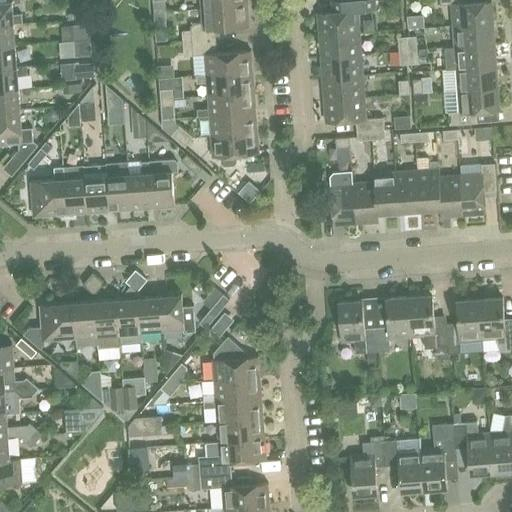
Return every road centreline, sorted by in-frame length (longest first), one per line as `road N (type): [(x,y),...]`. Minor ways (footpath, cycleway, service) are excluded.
road 1 (residential): [(0,256),(281,239)]
road 2 (residential): [(314,260),(317,330),(290,363),(301,503),(311,511)]
road 3 (residential): [(281,239),(281,169),(303,140),(288,0)]
road 4 (residential): [(314,260),(511,248)]
